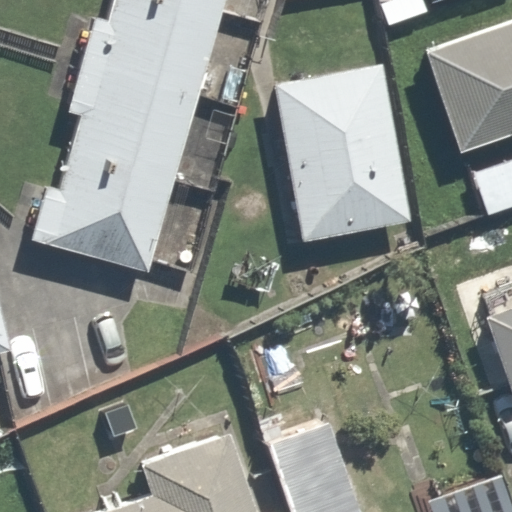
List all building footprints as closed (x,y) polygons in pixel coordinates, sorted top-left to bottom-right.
[(20,240),(138,273),(189,93),(198,62),(215,0),(102,0),(97,21),(84,17),(56,112),(70,116),(48,189),(36,185),(20,240)] [(511,13),(415,48),(476,218),(511,205),(511,13)] [(221,68),(198,62),(189,93),(211,100),(221,68)] [(372,64),(262,85),(292,242),(401,221),(372,64)] [(511,302),(470,319),(502,401),(511,397),(511,302)] [(139,501),(107,511),(257,511),(230,431),(127,466),(139,501)] [(502,511),(485,463),(411,489),(419,511),(502,511)]
